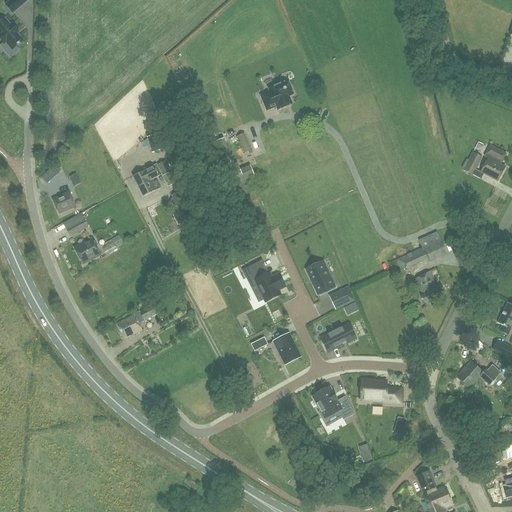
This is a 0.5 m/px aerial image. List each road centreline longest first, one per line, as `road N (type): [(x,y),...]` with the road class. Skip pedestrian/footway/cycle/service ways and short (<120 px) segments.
road 1 (unclassified): [(249,411),(198,433),(136,393),(103,359),(64,300),(39,237),(28,120)]
road 2 (primary): [(0,226),(46,320),(112,400),(260,501)]
road 3 (unclassified): [(430,373),(511,210)]
road 4 (residential): [(274,231),(300,289),(300,329),(321,371)]
road 5 (unclassified): [(511,81),(452,58),(434,0)]
